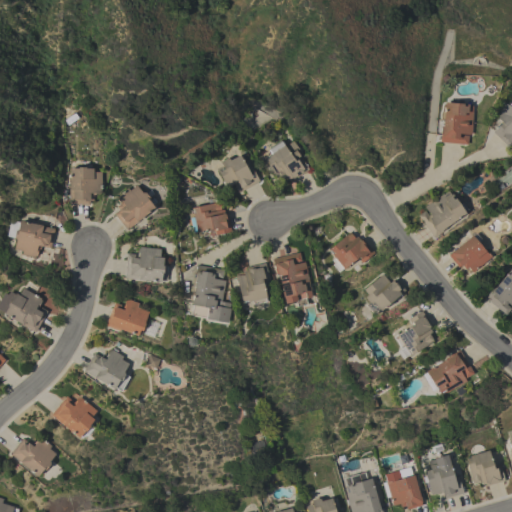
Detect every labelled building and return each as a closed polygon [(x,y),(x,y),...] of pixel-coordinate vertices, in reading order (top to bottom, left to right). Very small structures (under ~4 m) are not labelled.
[(439,142),(441,126),(442,126),(444,102),(462,103),(462,106),(466,106),(466,104),(468,104),(468,105),(472,106),(472,112),(470,134),(461,133),(461,135),(467,136),(467,144),(439,142)] [(501,122),(497,118),(500,113),(505,104),(508,105),(509,103),(511,104),(511,141),(509,144),(508,143),(506,145),(492,132),(501,122)] [(280,140),(284,146),(292,141),(298,149),(296,151),(308,169),(292,180),(291,178),(287,180),(286,177),(280,181),(279,180),(278,181),(264,160),(269,157),(268,156),(271,153),(268,149),(269,149),(268,148),(280,140)] [(259,181),(237,192),(233,185),(237,183),(236,182),(226,187),(215,169),(221,165),(219,162),(226,158),(229,159),(230,160),(238,155),(241,161),(242,161),(246,168),(250,166),(259,181)] [(68,204),(68,168),(77,168),(77,167),(85,167),(85,168),(92,168),(92,172),(101,172),(101,194),(93,194),(93,200),(88,200),(88,204),(68,204)] [(113,214),(118,209),(116,206),(120,203),(116,198),(117,197),(116,196),(127,187),(129,190),(135,185),(141,192),(145,192),(149,198),(149,201),(154,207),(138,221),(127,230),(113,214)] [(445,227),(446,229),(433,238),(417,215),(425,209),(424,207),(448,190),(458,204),(461,201),(467,209),(464,212),(465,213),(445,227)] [(230,231),(210,236),(209,229),(192,233),(189,218),(192,217),(192,213),(191,209),(190,208),(208,204),(207,199),(215,198),(216,202),(218,202),(220,210),(223,209),(224,213),(227,213),(230,231)] [(13,236),(13,237),(6,236),(9,220),(19,222),(19,220),(42,225),(42,226),(54,228),(50,248),(43,246),(43,247),(40,246),(39,249),(38,249),(36,256),(35,256),(34,257),(21,254),(22,251),(13,249),(15,239),(14,238),(14,237),(13,236)] [(331,255),(332,254),(328,250),(327,250),(349,232),(354,238),(356,236),(359,239),(361,238),(373,252),(361,263),(356,257),(338,273),(331,265),(333,263),(330,259),(332,257),(331,255)] [(472,272),(467,267),(464,269),(461,265),(460,266),(459,265),(457,267),(448,255),(450,253),(471,235),(472,236),(475,233),(481,240),(478,243),(486,253),(487,252),(491,257),(472,272)] [(126,253),(137,254),(137,248),(139,248),(139,247),(160,249),(159,257),(162,257),(162,260),(164,260),(163,273),(167,273),(166,280),(160,280),(160,282),(138,280),(138,279),(124,278),(126,253)] [(298,252),(300,261),(293,263),(294,264),(304,262),(309,283),(308,284),(311,297),(304,299),(305,304),(296,306),(295,301),(284,303),(282,297),(275,268),(274,268),(272,259),(298,252)] [(235,276),(242,274),(241,271),(246,270),(246,267),(264,263),(268,278),(260,280),(265,301),(252,304),(251,301),(247,302),(246,301),(241,302),(235,276)] [(226,323),(190,316),(192,305),(190,305),(196,277),(194,277),(196,265),(223,270),(221,278),(215,277),(215,279),(224,281),(220,301),(229,303),(228,308),(229,308),(226,323)] [(511,307),(505,315),(484,298),(489,292),(490,293),(511,267),(511,268),(511,307)] [(387,269),(404,290),(379,311),(378,310),(373,314),(366,305),(368,303),(363,297),(366,295),(362,289),(387,269)] [(41,298),(40,299),(41,300),(37,307),(36,306),(34,309),(38,311),(40,307),(46,311),(34,332),(3,314),(4,313),(0,310),(0,299),(4,293),(7,295),(9,291),(14,294),(15,293),(18,295),(22,288),(41,298)] [(138,303),(137,307),(148,311),(143,323),(144,323),(141,331),(139,330),(137,336),(119,329),(119,331),(104,325),(113,302),(123,306),(125,300),(126,300),(127,299),(138,303)] [(401,359),(396,351),(400,348),(393,337),(396,335),(396,334),(411,325),(407,319),(421,311),(431,327),(429,328),(431,332),(428,334),(432,341),(409,355),(408,354),(401,359)] [(93,353),(104,359),(107,355),(106,354),(108,350),(109,350),(110,349),(112,351),(114,348),(117,350),(116,352),(122,356),(121,359),(128,363),(122,373),(128,377),(120,391),(114,388),(113,389),(83,371),(93,353)] [(473,373),(465,378),(461,372),(460,373),(465,381),(446,393),(445,392),(440,395),(438,391),(436,392),(435,391),(437,389),(435,386),(434,387),(430,381),(427,383),(422,374),(425,372),(446,359),(445,358),(458,350),(473,373)] [(95,411),(90,417),(93,419),(89,423),(94,427),(87,435),(80,437),(79,436),(78,438),(61,424),(50,415),(65,396),(73,402),(77,397),(79,398),(79,397),(95,411)] [(22,438),(30,444),(33,441),(34,442),(39,436),(50,446),(48,448),(54,454),(48,462),(49,464),(45,470),(42,470),(36,477),(9,454),(22,438)] [(485,486),(485,483),(481,485),(480,481),(472,483),(464,457),(487,450),(493,468),(495,468),(495,467),(499,466),(504,481),(485,486)] [(443,495),(441,495),(440,492),(430,495),(428,488),(426,488),(425,483),(424,483),(422,477),(424,476),(423,471),(429,469),(428,466),(435,464),(433,458),(446,454),(453,477),(457,476),(458,478),(459,477),(460,480),(458,480),(462,493),(444,498),(443,495)] [(390,480),(390,481),(393,480),(391,474),(404,470),(406,477),(413,475),(421,502),(420,502),(421,505),(406,510),(406,507),(404,507),(404,505),(399,507),(399,504),(392,506),(385,482),(390,480)] [(350,511),(348,505),(345,493),(343,487),(345,487),(342,478),(363,472),(366,479),(370,478),(377,502),(378,502),(381,511),(350,511)] [(12,507),(17,509),(15,511),(0,511),(0,498),(2,499),(1,503),(12,507)] [(339,511),(306,511),(304,506),(311,504),(310,500),(317,498),(320,499),(320,501),(330,498),(334,511),(339,511)]
